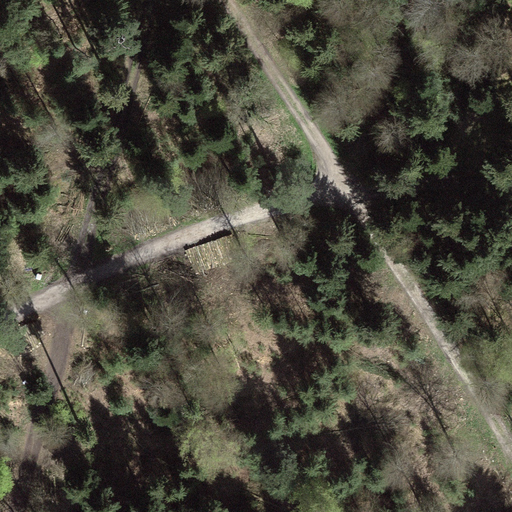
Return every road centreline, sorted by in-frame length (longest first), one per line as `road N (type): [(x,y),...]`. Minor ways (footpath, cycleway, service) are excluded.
road 1 (track): [(157,0),(19,511)]
road 2 (track): [(0,325),(338,201)]
road 3 (track): [(338,201),(511,478)]
road 4 (track): [(210,0),(338,201)]
road 5 (track): [(338,201),(511,177)]
